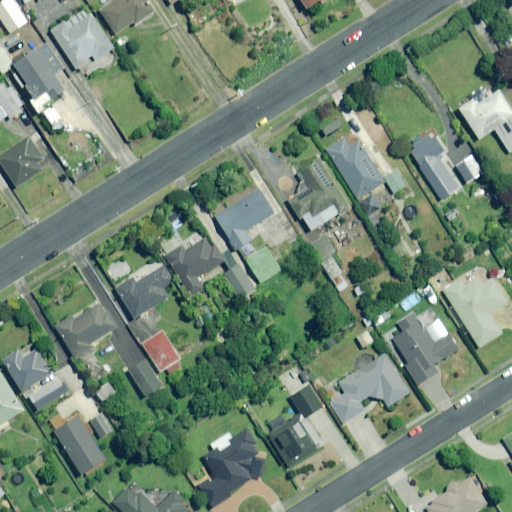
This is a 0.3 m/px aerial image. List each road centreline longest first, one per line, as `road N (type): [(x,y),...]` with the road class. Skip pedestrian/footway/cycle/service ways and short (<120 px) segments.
road 1 (residential): [(0,269),(426,0)]
road 2 (residential): [(305,511),(511,381)]
